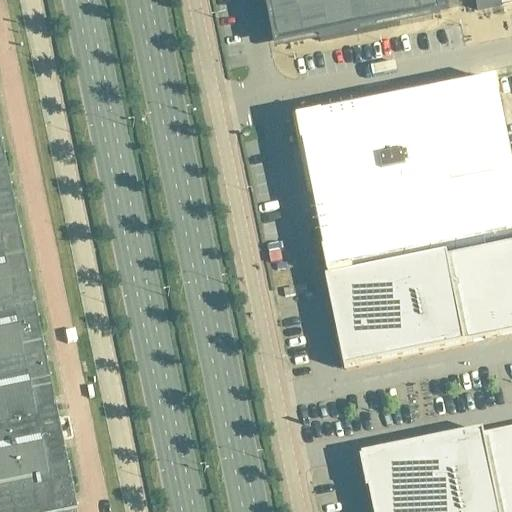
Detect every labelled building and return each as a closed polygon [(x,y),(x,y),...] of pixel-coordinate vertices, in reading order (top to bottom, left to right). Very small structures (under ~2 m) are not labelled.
[(511,0),(264,0),(268,17),(274,16),(279,42),(318,34),(319,42),(433,19),(431,12),(475,3),(476,11),(511,3),(511,0)] [(433,96),(297,123),(328,279),(509,243),(497,182),(451,191),(433,96)] [(0,511),(74,511),(0,153),(0,511)] [(511,334),(511,242),(481,249),(499,337),(511,334)] [(499,337),(481,249),(446,256),(464,344),(465,344),(499,337)] [(464,344),(446,256),(326,281),(337,338),(335,338),(341,370),(344,369),(344,372),(465,347),(465,344),(464,344)] [(511,511),(511,430),(484,436),(483,437),(498,511),(511,511)] [(498,511),(483,437),(484,436),(483,433),(362,458),(363,461),(360,461),(367,493),(369,492),(373,511),(498,511)]
